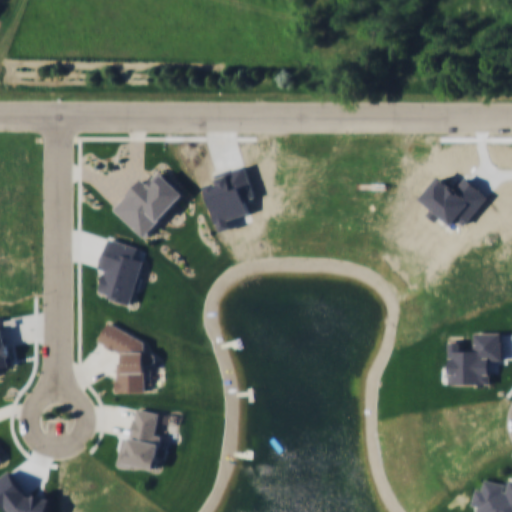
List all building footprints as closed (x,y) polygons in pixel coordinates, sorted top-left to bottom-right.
[(144,236),(186,192),(162,169),(149,183),(142,176),(127,191),(113,206),(144,236)] [(111,239),(142,250),(138,260),(145,262),(130,306),(110,299),(111,297),(100,293),(106,273),(101,271),(106,256),(111,239)] [(146,363),(155,363),(155,353),(146,349),(146,339),(108,322),(107,322),(99,340),(111,346),(124,352),(117,365),(117,389),(145,391),(146,363)] [(131,437),(124,436),(119,463),(162,471),(168,434),(157,432),(161,411),(137,407),(134,423),(131,437)] [(480,492),(485,494),(488,482),(508,487),(507,492),(509,492),(511,483),(511,511),(483,511),(484,510),(475,508),(480,492)]
